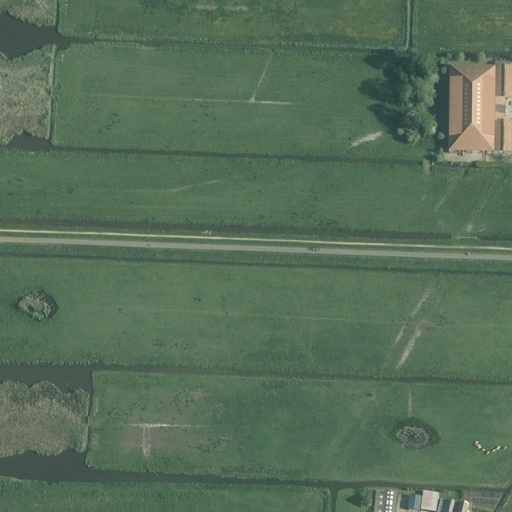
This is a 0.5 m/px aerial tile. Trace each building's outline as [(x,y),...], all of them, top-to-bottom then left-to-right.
[(511,68),(505,69),(450,68),(448,153),(511,154),(511,123),(504,123),(504,115),(504,108),(504,100),(511,99),(511,68)] [(376,491),(373,511),(394,511),(396,493),(376,491)] [(420,511),(426,511),(435,511),(438,495),(423,493),(420,511)] [(408,510),(419,511),(421,500),(419,500),(420,498),(411,496),(411,498),(409,498),(410,495),(404,495),(403,509),(408,509),(408,510)] [(444,511),(447,502),(441,501),(437,511),(444,511)] [(447,502),(444,511),(467,511),(468,507),(447,502)]
